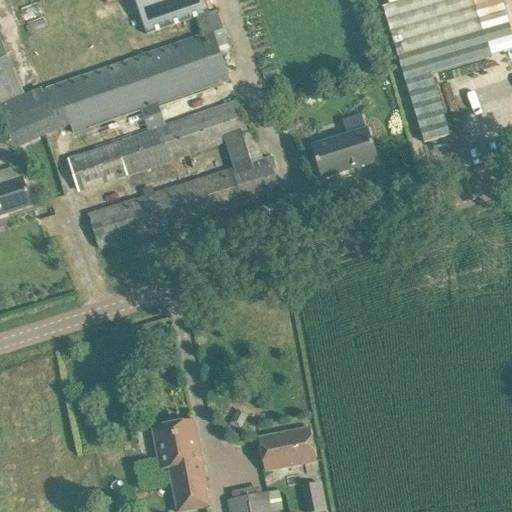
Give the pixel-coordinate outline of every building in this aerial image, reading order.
[(205,0),(135,0),(147,35),(197,18),(210,14),(209,12),(205,0)] [(500,0),(388,0),(390,6),(408,0),(471,0),(480,29),(507,21),(500,0)] [(0,40),(0,106),(25,96),(0,40)] [(312,146),(322,180),(378,162),(368,128),(312,146)] [(243,137),(225,143),(234,170),(231,171),(242,206),(281,193),(270,159),(252,165),(243,137)] [(0,216),(33,206),(30,197),(23,178),(22,179),(0,185),(0,216)] [(194,421),(162,427),(153,429),(161,472),(170,470),(177,511),(188,511),(210,508),(194,421)] [(266,472),(317,462),(310,429),(259,439),(266,472)] [(284,511),(283,506),(272,508),(269,493),(260,495),(258,488),(232,493),(234,500),(228,501),(230,511),(284,511)] [(326,501),(306,505),(307,511),(326,511),(328,511),(326,501)]
